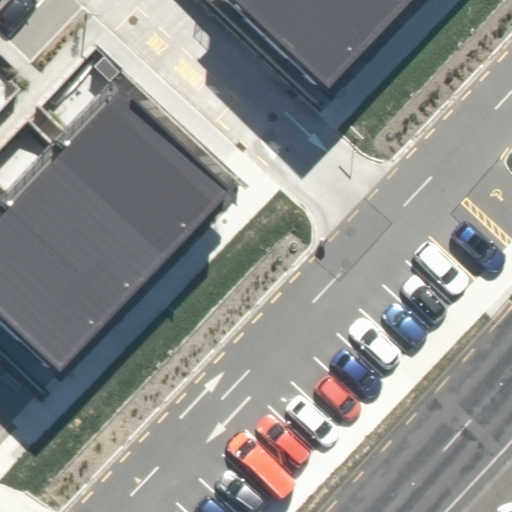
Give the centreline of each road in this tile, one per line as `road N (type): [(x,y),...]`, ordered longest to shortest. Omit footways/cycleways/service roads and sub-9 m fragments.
road 1 (residential): [(380,207),(161,0)]
road 2 (residential): [(390,511),(511,365)]
